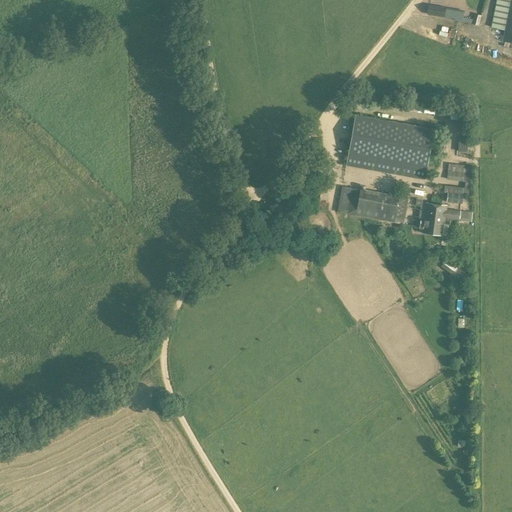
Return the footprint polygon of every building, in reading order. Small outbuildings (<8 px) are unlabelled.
[(511,0),(496,0),(491,28),(504,30),(502,41),(511,42),(511,0)] [(429,5),(427,15),(458,19),(459,10),(446,8),(446,7),(429,5)] [(471,19),(471,24),(478,25),(479,15),(475,15),(474,20),(471,19)] [(444,42),(448,31),(439,28),(436,39),(444,42)] [(433,128),(355,114),(345,166),(423,180),(433,128)] [(472,166),(448,163),(446,179),(465,182),(464,188),(444,185),(443,192),(447,192),(446,202),(454,203),(454,206),(458,207),(458,204),(462,204),(463,195),(469,196),(472,166)] [(349,214),(403,225),(404,219),(408,198),(341,186),(337,212),(349,214)] [(422,232),(441,235),(447,236),(449,219),(470,222),(472,212),(445,209),(445,206),(425,203),(422,221),(424,221),(423,228),(422,232)]
